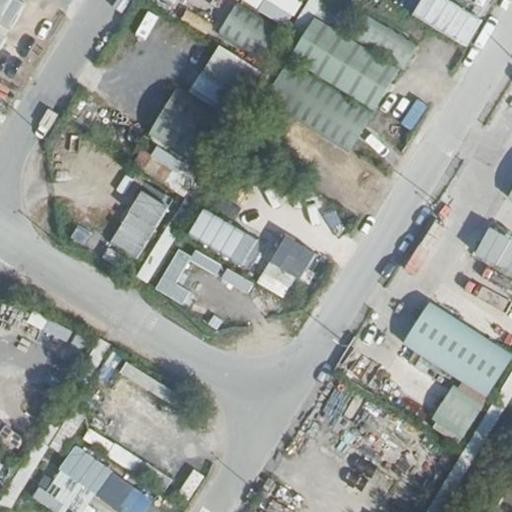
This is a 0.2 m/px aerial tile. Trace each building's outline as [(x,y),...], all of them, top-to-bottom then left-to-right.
[(0,0),(0,46),(24,2),(21,0),(0,0)] [(233,0),(233,4),(290,21),(296,0),(233,0)] [(405,10),(409,0),(391,0),(390,4),(405,10)] [(260,55),(275,27),(231,3),(216,32),(260,55)] [(433,28),(463,45),(476,24),(445,6),(433,28)] [(204,33),(210,23),(184,9),(178,19),(204,33)] [(260,103),(353,151),(411,42),(362,16),(351,37),(307,14),(260,103)] [(152,23),(140,47),(150,52),(162,28),(152,23)] [(187,88),(231,116),(259,72),(215,44),(187,88)] [(172,88),(144,130),(189,159),(217,117),(172,88)] [(63,120),(86,134),(102,108),(79,94),(63,120)] [(144,140),(130,162),(163,182),(177,161),(144,140)] [(106,244),(137,260),(167,205),(135,188),(106,244)] [(461,209),(447,204),(435,237),(462,247),(480,195),(467,191),(461,209)] [(182,238),(241,263),(253,234),(195,209),(182,238)] [(327,216),(331,240),(344,237),(339,214),(327,216)] [(470,254),(511,275),(511,240),(484,226),(470,254)] [(253,281),(284,300),(312,252),(281,234),(253,281)] [(511,292),(501,286),(495,295),(511,305),(511,292)] [(511,354),(430,303),(404,344),(487,396),(511,356),(511,354)] [(32,314),(22,340),(59,353),(69,328),(32,314)] [(356,379),(377,394),(393,371),(372,356),(356,379)] [(61,458),(87,416),(73,407),(48,448),(61,458)] [(86,430),(79,443),(163,487),(170,474),(86,430)] [(116,511),(128,511),(142,492),(72,443),(54,469),(116,511)] [(185,500),(201,476),(190,469),(175,493),(185,500)] [(52,511),(57,511),(63,503),(37,485),(30,497),(52,511)]
